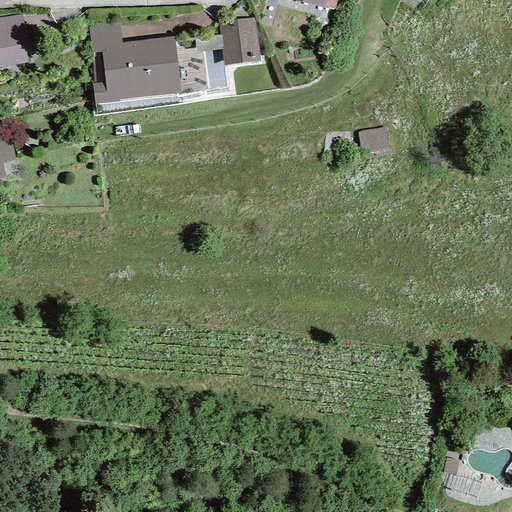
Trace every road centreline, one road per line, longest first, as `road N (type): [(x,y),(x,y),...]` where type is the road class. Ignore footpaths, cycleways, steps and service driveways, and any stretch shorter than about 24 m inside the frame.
road 1 (track): [(0,396),(272,453),(407,511)]
road 2 (unclassified): [(129,0),(0,4)]
